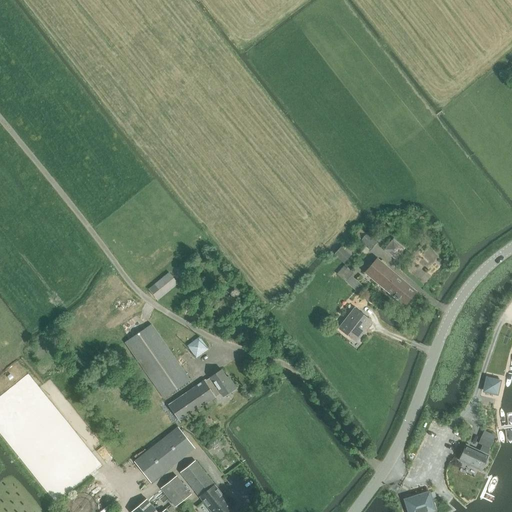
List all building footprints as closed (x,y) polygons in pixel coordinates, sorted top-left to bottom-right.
[(371,250),(377,242),(368,234),(367,235),(360,229),(355,235),(371,250)] [(397,259),(406,247),(394,238),(385,250),(397,259)] [(340,254),(324,271),(333,279),(338,273),(344,278),(354,267),(340,254)] [(405,305),(416,292),(377,259),(365,273),(392,295),(393,294),(405,305)] [(157,299),(178,283),(169,272),(149,289),(157,299)] [(354,307),(338,328),(344,332),(356,342),(372,322),(354,307)] [(189,380),(184,372),(151,325),(125,342),(163,397),(189,380)] [(197,357),(209,349),(200,336),(188,345),(197,357)] [(222,396),(236,386),(228,375),(226,377),(221,369),(211,376),(211,377),(206,380),(206,379),(168,405),(180,422),(215,397),(214,396),(220,392),(222,396)] [(485,391),(497,394),(499,382),(487,379),(485,391)] [(153,482),(195,449),(178,427),(136,461),(153,482)] [(482,436),(478,444),(489,449),(493,441),(482,436)] [(480,470),(482,467),(484,466),(485,466),(485,465),(486,464),(486,463),(486,462),(486,461),(485,460),(487,455),(466,445),(459,460),(480,470)] [(195,461),(180,473),(210,511),(226,511),(232,508),(195,461)] [(176,506),(192,494),(177,475),(162,488),(176,506)] [(428,511),(434,510),(429,493),(406,501),(409,511),(428,511)] [(158,511),(147,499),(131,511),(158,511)]
